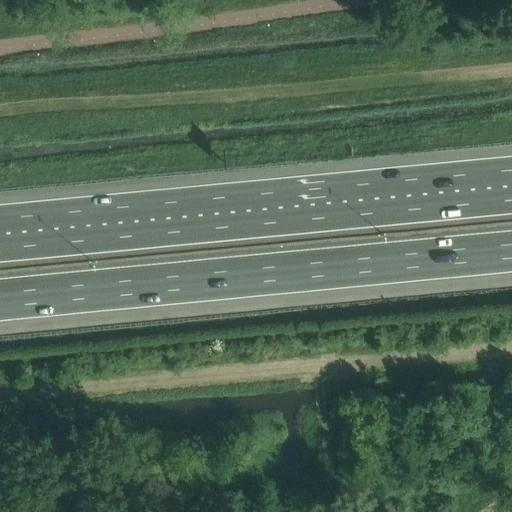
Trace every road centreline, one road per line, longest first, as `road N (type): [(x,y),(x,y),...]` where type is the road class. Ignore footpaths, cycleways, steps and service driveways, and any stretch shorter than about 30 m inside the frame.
road 1 (motorway): [(0,301),(511,252)]
road 2 (motorway): [(511,194),(0,242)]
